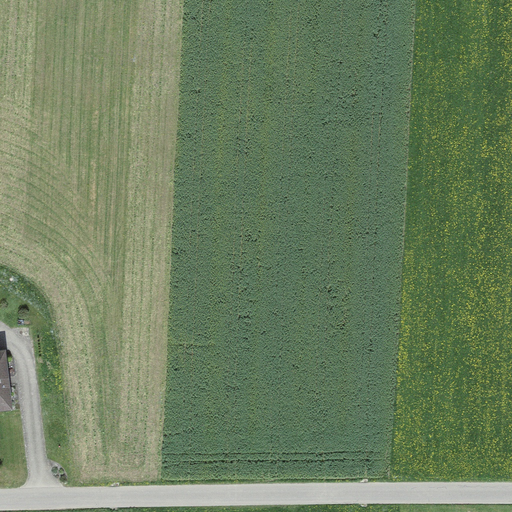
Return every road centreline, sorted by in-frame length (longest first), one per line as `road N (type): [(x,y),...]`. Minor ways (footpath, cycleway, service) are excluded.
road 1 (unclassified): [(0,502),(511,495)]
road 2 (unknown): [(46,501),(32,329)]
